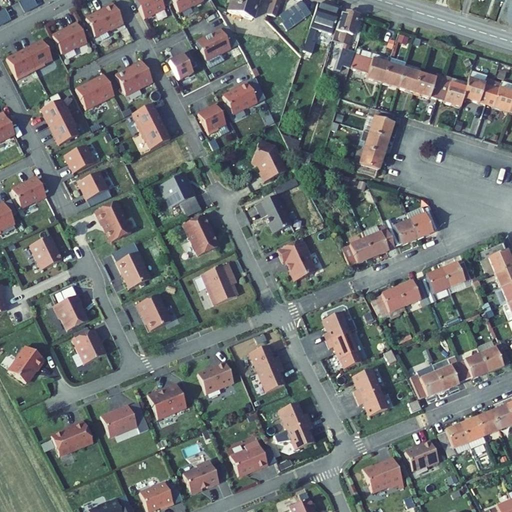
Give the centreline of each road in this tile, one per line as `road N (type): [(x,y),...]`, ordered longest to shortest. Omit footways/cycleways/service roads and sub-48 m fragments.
road 1 (residential): [(511,212),(500,198),(399,169),(410,131),(511,164)]
road 2 (residential): [(352,286),(511,220)]
road 3 (residential): [(122,0),(200,153)]
road 4 (residential): [(280,315),(349,452)]
road 5 (residential): [(274,312),(135,369)]
road 6 (primary): [(378,0),(511,41)]
road 7 (residential): [(214,189),(274,312)]
road 8 (residential): [(83,248),(135,369)]
road 9 (residential): [(323,462),(207,511)]
